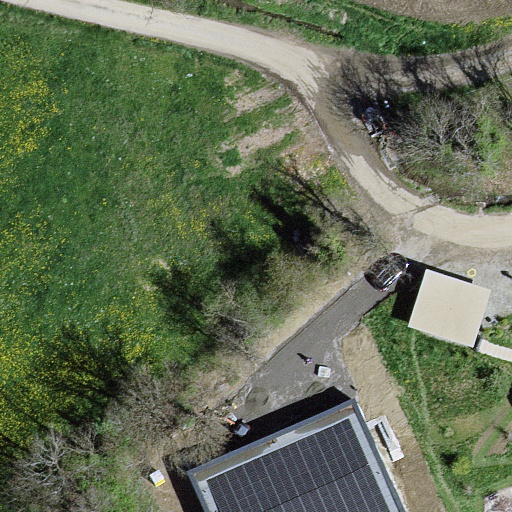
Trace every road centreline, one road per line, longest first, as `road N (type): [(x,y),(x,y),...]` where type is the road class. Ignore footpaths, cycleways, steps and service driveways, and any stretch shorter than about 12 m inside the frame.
road 1 (residential): [(511,229),(415,221),(339,146),(289,62)]
road 2 (residential): [(289,62),(28,0)]
road 3 (unclassified): [(289,62),(446,67),(511,40)]
